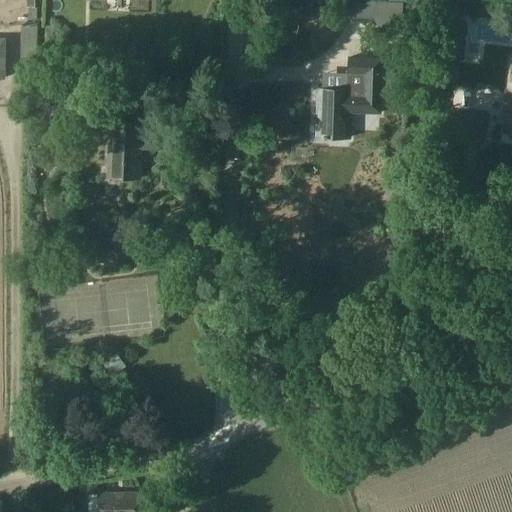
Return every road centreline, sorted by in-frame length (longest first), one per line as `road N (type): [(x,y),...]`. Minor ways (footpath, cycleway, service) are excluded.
road 1 (residential): [(227,440),(234,0)]
road 2 (residential): [(227,440),(457,336),(511,292)]
road 3 (residential): [(0,490),(227,440)]
